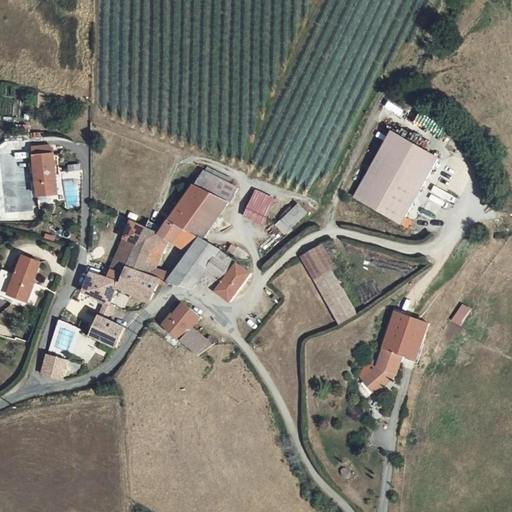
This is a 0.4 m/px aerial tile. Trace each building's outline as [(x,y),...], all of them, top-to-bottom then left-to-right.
[(56,173),(55,149),(51,146),(35,147),(39,196),(54,195),(53,173),(56,173)] [(458,177),(414,146),(372,206),(414,237),(458,177)] [(202,239),(226,208),(237,194),(207,170),(156,235),(144,230),(127,265),(144,274),(150,264),(141,259),(145,254),(152,257),(156,252),(161,255),(169,244),(187,257),(202,239)] [(252,196),(243,217),(265,226),(274,204),(252,196)] [(278,219),(285,229),(308,215),(302,204),(278,219)] [(472,225),(482,207),(476,204),(466,221),(472,225)] [(122,275),(127,265),(144,230),(130,223),(109,269),(122,275)] [(174,275),(171,277),(167,284),(191,291),(197,285),(206,292),(217,292),(230,303),(250,277),(233,265),(217,255),(220,252),(202,239),(187,257),(174,275)] [(318,250),(302,259),(347,341),(362,332),(318,250)] [(49,260),(35,254),(26,272),(16,266),(5,290),(18,297),(21,291),(34,297),(44,279),(41,278),(49,260)] [(150,264),(144,274),(161,282),(167,284),(171,277),(168,275),(150,264)] [(107,304),(114,288),(116,284),(133,291),(131,295),(147,302),(152,298),(161,282),(144,274),(127,265),(122,275),(109,269),(105,278),(94,273),(84,294),(104,303),(107,304)] [(133,291),(116,284),(114,288),(131,295),(133,291)] [(188,307),(202,319),(208,312),(195,300),(188,307)] [(105,321),(112,306),(107,304),(104,303),(97,317),(105,321)] [(463,303),(451,320),(461,326),(473,309),(463,303)] [(170,329),(183,340),(194,328),(202,319),(188,307),(170,329)] [(113,349),(122,330),(105,321),(97,317),(91,330),(88,328),(84,335),(113,349)] [(204,352),(211,345),(194,328),(183,340),(200,356),(204,352)] [(397,329),(387,365),(409,371),(422,375),(433,339),(397,329)] [(49,355),(42,373),(61,381),(69,362),(50,354),(49,355)] [(409,371),(387,365),(381,385),(368,398),(381,413),(398,397),(401,390),(403,391),(409,371)]
